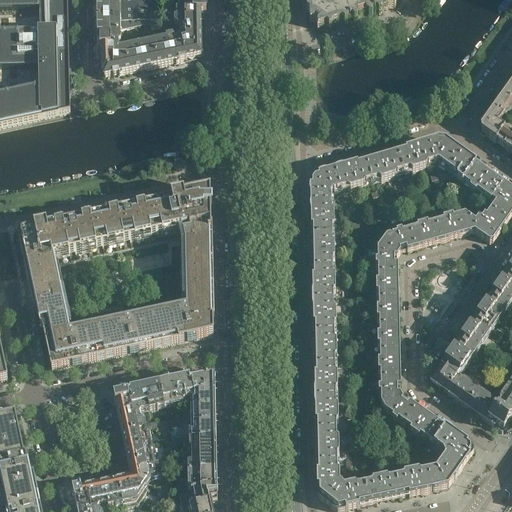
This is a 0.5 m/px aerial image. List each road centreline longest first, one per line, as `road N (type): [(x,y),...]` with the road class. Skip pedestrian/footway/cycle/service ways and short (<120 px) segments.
road 1 (secondary): [(295,511),(289,170)]
road 2 (secondary): [(229,90),(237,352)]
road 3 (residential): [(83,0),(91,91),(203,73),(229,90)]
road 4 (residential): [(413,381),(415,267),(465,251),(495,265)]
road 5 (residential): [(289,170),(450,126)]
road 6 (secondary): [(237,352),(238,511)]
road 7 (residential): [(284,61),(390,26),(417,0)]
road 8 (residential): [(92,383),(237,352)]
road 9 (residential): [(413,381),(495,265)]
road 10 (residential): [(52,480),(106,464),(92,383)]
road 11 (residential): [(511,458),(421,398),(413,381)]
